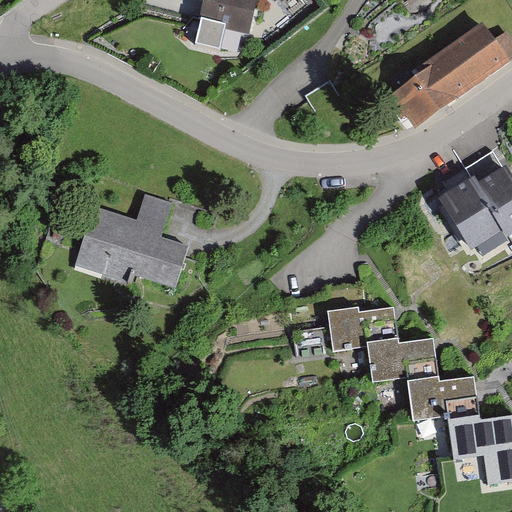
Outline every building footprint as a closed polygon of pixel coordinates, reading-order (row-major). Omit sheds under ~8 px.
[(263,0),(208,0),(203,29),(255,40),(263,0)] [(404,0),(412,12),(431,0),(404,0)] [(511,66),(511,36),(498,16),(401,81),(429,122),(511,66)] [(511,170),(495,147),(457,173),(468,190),(439,210),(473,259),(511,232),(511,170)] [(145,219),(119,210),(97,274),(149,292),(153,279),(191,292),(204,253),(176,244),(189,208),(153,196),(145,219)] [(386,302),(324,310),(329,346),(364,341),(368,376),(403,371),(410,420),(444,415),(450,463),(480,459),(483,483),(511,478),(511,423),(510,411),(479,415),(473,371),(434,377),(428,334),(391,339),(386,302)]
